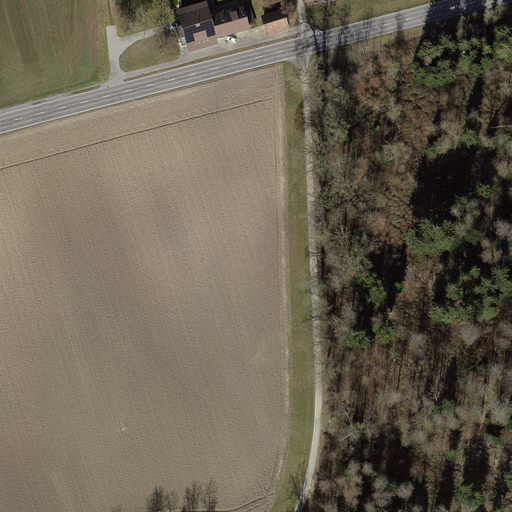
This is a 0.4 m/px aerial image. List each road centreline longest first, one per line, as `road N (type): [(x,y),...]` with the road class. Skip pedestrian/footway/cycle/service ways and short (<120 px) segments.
road 1 (secondary): [(484,0),(0,123)]
road 2 (track): [(297,511),(319,409),(304,45)]
road 3 (track): [(115,78),(305,30)]
